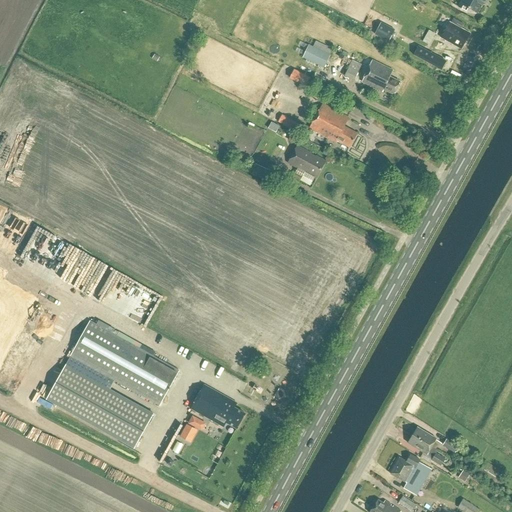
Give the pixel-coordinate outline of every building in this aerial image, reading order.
[(477,14),(484,0),(462,0),(458,8),(466,12),(468,9),(477,14)] [(395,29),(381,21),(374,34),(388,41),(395,29)] [(460,50),(469,34),(449,23),(440,39),(460,50)] [(410,36),(402,33),(399,42),(415,48),(420,30),(413,27),(410,36)] [(252,47),(258,50),(264,38),(258,35),(252,47)] [(277,54),(282,40),(273,38),(268,52),(277,54)] [(324,68),(330,55),(308,44),(302,57),(324,68)] [(435,56),(417,46),(412,56),(430,65),(435,56)] [(354,81),(362,64),(353,60),(345,76),(354,81)] [(394,96),(400,82),(390,77),(393,70),(372,60),(361,83),(382,93),(383,91),(394,96)] [(334,64),(330,83),(339,85),(344,66),(334,64)] [(310,76),(294,68),(289,77),(306,85),(310,76)] [(369,101),(373,92),(351,82),(346,91),(369,101)] [(357,134),(344,127),(349,117),(335,111),(322,103),(309,128),(301,124),(298,130),(306,134),(308,129),(335,143),(336,141),(349,148),(357,134)] [(293,121),(281,114),(277,121),(289,128),(293,121)] [(271,122),(268,128),(276,133),(279,126),(271,122)] [(316,157),(311,154),(311,153),(297,146),(287,163),(316,179),(326,161),(316,156),(316,157)] [(247,164),(250,159),(239,154),(236,158),(247,164)] [(261,171),(264,167),(256,163),(254,167),(261,171)] [(301,181),(303,177),(294,173),(292,177),(301,181)] [(288,177),(284,185),(293,190),(297,182),(288,177)] [(160,406),(180,370),(91,320),(71,356),(160,406)] [(39,348),(4,328),(0,336),(0,383),(15,392),(39,348)] [(65,363),(45,398),(135,449),(156,413),(65,363)] [(236,429),(245,413),(234,407),(236,403),(204,384),(190,409),(223,427),(225,423),(236,429)] [(190,443),(197,430),(186,424),(179,436),(190,443)] [(412,435),(436,451),(437,451),(431,448),(436,439),(417,427),(412,435)] [(435,453),(436,451),(412,435),(407,443),(427,455),(432,458),(431,460),(440,466),(445,459),(435,453)] [(455,453),(459,447),(447,439),(443,445),(455,453)] [(418,463),(419,459),(410,454),(406,461),(399,457),(390,474),(406,483),(403,488),(416,495),(431,469),(433,465),(422,459),(419,464),(418,463)] [(498,473),(501,470),(486,460),(484,464),(498,473)] [(496,476),(498,473),(484,464),(479,471),(501,485),(503,481),(496,476)] [(463,470),(458,478),(465,482),(469,474),(463,470)] [(412,511),(417,505),(404,495),(399,502),(412,511)] [(373,506),(382,511),(399,511),(401,511),(385,500),(383,503),(378,499),(373,506)] [(479,511),(481,510),(469,502),(464,499),(458,507),(464,511),(479,511)]
